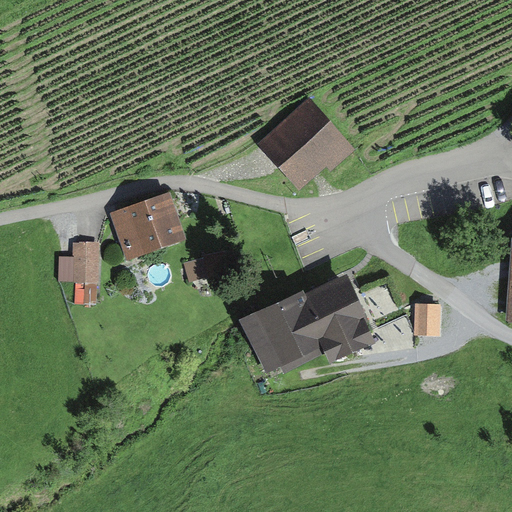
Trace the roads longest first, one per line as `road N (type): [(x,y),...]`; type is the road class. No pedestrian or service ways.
road 1 (unclassified): [(511,336),(365,241),(355,207)]
road 2 (unclassified): [(355,207),(405,186),(511,171)]
